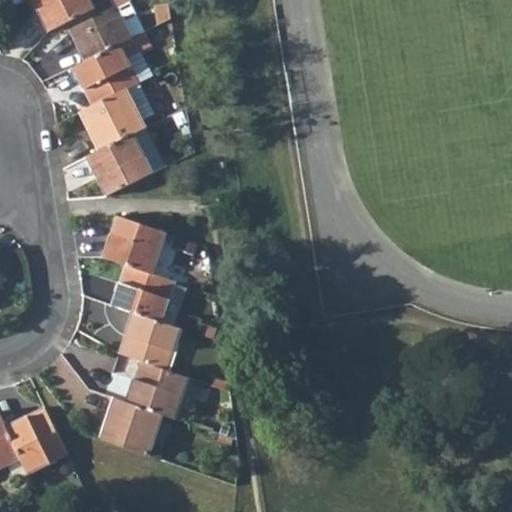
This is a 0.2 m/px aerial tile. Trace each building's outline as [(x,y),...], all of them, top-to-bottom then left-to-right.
[(31,0),(48,32),(65,23),(92,9),(87,0),(31,0)] [(92,9),(65,23),(84,62),(117,45),(130,39),(111,0),(92,9)] [(84,62),(72,68),(92,105),(125,89),(136,82),(117,45),(84,62)] [(92,105),(80,111),(99,151),(132,134),(145,128),(125,89),(92,105)] [(99,151),(85,158),(105,198),(152,175),(132,134),(99,151)] [(117,216),(103,258),(125,265),(152,275),(166,232),(117,216)] [(125,265),(111,305),(131,312),(161,324),(174,281),(152,275),(125,265)] [(131,312),(117,353),(137,361),(167,370),(181,330),(161,324),(131,312)] [(137,361),(124,401),(161,415),(173,420),(187,378),(167,370),(137,361)] [(111,397),(98,439),(148,457),(161,415),(124,401),(111,397)] [(44,407),(6,426),(21,458),(29,474),(68,454),(44,407)] [(0,414),(0,468),(21,458),(6,426),(0,414)]
